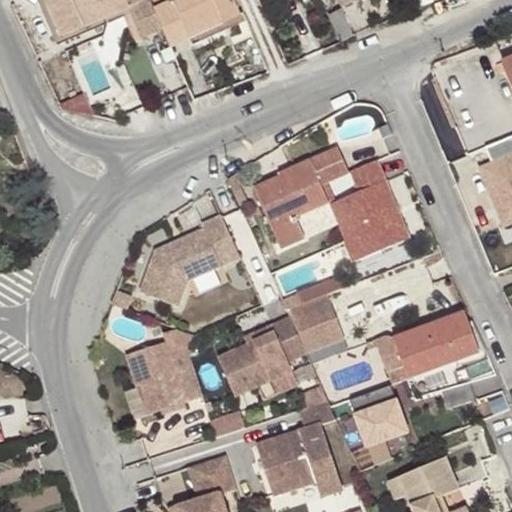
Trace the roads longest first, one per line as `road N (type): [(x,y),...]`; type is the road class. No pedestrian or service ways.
road 1 (residential): [(511,389),(390,60)]
road 2 (residential): [(390,60),(151,158)]
road 3 (residential): [(54,322),(70,428),(98,511)]
road 4 (residential): [(511,9),(390,60)]
